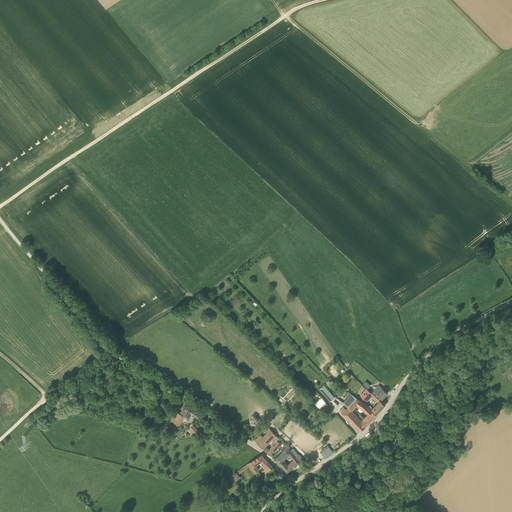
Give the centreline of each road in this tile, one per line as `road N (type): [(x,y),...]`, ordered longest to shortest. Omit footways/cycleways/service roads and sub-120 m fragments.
road 1 (unclassified): [(511,303),(437,346),(377,419),(296,480),(234,430),(112,354),(0,218)]
road 2 (track): [(0,206),(284,15),(320,0)]
road 3 (track): [(456,157),(271,0)]
road 4 (track): [(0,438),(112,354)]
